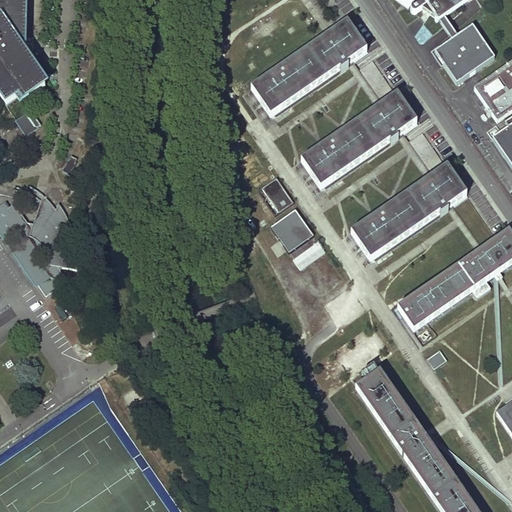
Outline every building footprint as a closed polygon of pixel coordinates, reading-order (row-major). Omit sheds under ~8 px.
[(25,43),(26,0),(0,0),(0,97),(6,106),(22,96),(26,97),(29,100),(36,95),(40,102),(50,95),(22,55),(22,48),(22,45),(25,43)] [(511,0),(404,0),(413,6),(411,7),(410,9),(409,11),(410,13),(411,14),(412,16),(415,16),(417,15),(422,11),(437,22),(437,21),(443,17),(468,0),(511,0),(511,63),(473,91),(496,124),(511,112),(511,117),(503,123),(508,129),(491,141),(511,171),(511,0)] [(443,17),(437,21),(451,42),(456,38),(443,17)] [(368,54),(348,26),(338,34),(256,90),(276,118),(340,73),(342,74),(350,69),(349,67),(358,62),(368,54)] [(456,38),(451,42),(438,51),(442,57),(437,59),(442,66),(456,86),(493,60),(471,28),(456,38)] [(442,57),(438,51),(436,49),(430,53),(440,68),(442,66),(437,59),(442,57)] [(417,126),(398,98),(387,106),(305,161),(325,190),(390,144),(391,146),(399,141),(398,139),(406,135),(417,126)] [(41,126),(32,112),(17,122),(27,136),(41,126)] [(77,161),(71,158),(65,172),(70,175),(77,161)] [(435,179),(355,234),(374,261),(440,216),(441,218),(449,213),(447,211),(452,207),(467,198),(447,170),(435,179)] [(262,190),(279,215),(294,205),(277,180),(262,190)] [(6,205),(0,209),(0,230),(8,242),(46,297),(61,287),(58,283),(65,278),(60,271),(63,269),(81,272),(82,264),(83,255),(78,255),(77,243),(73,227),(71,227),(66,216),(61,208),(57,211),(45,198),(41,202),(33,225),(28,224),(15,205),(9,209),(6,205)] [(313,238),(295,212),(271,229),(276,236),(275,237),(283,249),(284,248),(288,255),(313,238)] [(484,253),(398,312),(413,334),(471,295),(476,302),(490,293),(485,285),(498,277),(511,266),(511,241),(509,237),(484,253)] [(300,271),(326,253),(318,243),(293,261),(300,271)] [(438,352),(425,361),(432,372),(446,363),(438,352)] [(379,375),(358,389),(441,511),(473,511),(427,444),(431,441),(437,437),(426,422),(416,429),(379,375)] [(511,403),(500,412),(511,429),(511,403)]
